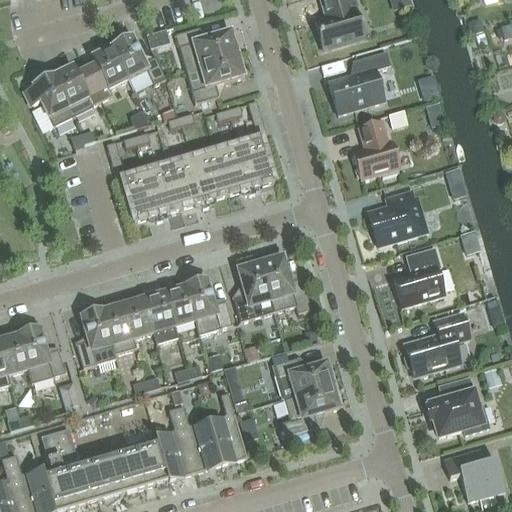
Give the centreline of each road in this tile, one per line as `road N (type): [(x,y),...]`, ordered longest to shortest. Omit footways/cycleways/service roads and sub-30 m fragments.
road 1 (residential): [(320,209),(0,302)]
road 2 (residential): [(390,460),(320,209)]
road 3 (residential): [(320,209),(258,0)]
road 4 (residential): [(390,460),(212,511)]
road 5 (residential): [(158,0),(17,42)]
